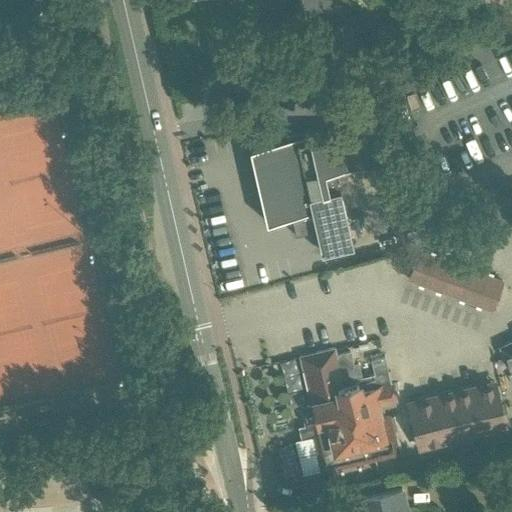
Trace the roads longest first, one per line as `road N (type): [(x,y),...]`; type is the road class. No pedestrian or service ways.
road 1 (tertiary): [(232,479),(121,0)]
road 2 (residential): [(232,479),(0,500)]
